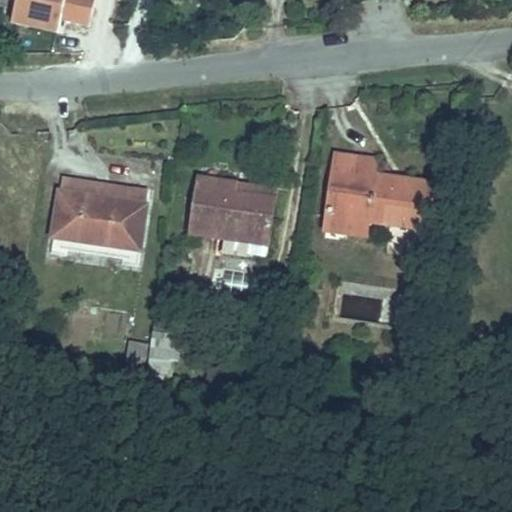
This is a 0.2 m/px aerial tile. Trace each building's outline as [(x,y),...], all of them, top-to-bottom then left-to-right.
[(17,0),(12,24),(59,34),(62,19),(90,25),(95,0),(17,0)] [(329,216),(326,230),(348,233),(350,218),(369,221),(430,229),(436,186),(404,181),(403,188),(372,184),(374,177),(376,163),(358,160),(337,156),(329,216)] [(403,188),(404,181),(374,177),(372,184),(403,188)] [(63,179),(54,238),(140,251),(149,193),(63,179)] [(236,184),(200,179),(192,234),(227,239),(225,252),(267,258),(275,200),(234,194),(236,184)] [(236,184),(234,194),(275,200),(276,190),(236,184)] [(350,218),(348,233),(366,236),(369,221),(350,218)] [(180,313),(157,310),(148,372),(145,391),(161,394),(164,374),(166,374),(168,359),(178,360),(179,353),(189,354),(191,337),(181,336),(183,323),(179,323),(180,313)] [(127,369),(143,372),(147,347),(130,345),(127,369)] [(143,372),(127,369),(124,388),(145,391),(148,372),(143,372)] [(236,373),(209,369),(205,394),(233,398),(236,373)] [(171,431),(141,429),(140,442),(170,444),(171,431)] [(170,447),(140,444),(139,457),(169,459),(170,447)] [(200,454),(182,455),(182,475),(201,474),(200,454)]
